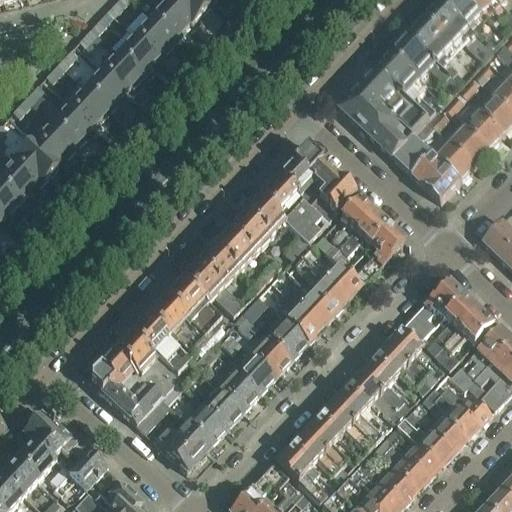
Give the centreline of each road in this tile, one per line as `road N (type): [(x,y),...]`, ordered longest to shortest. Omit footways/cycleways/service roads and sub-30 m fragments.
road 1 (tertiary): [(0,356),(334,0)]
road 2 (residential): [(268,0),(0,284)]
road 3 (residential): [(44,379),(296,112)]
road 4 (residential): [(201,511),(445,254)]
road 5 (residential): [(445,254),(296,112)]
road 6 (residential): [(185,511),(44,379)]
road 7 (residential): [(296,112),(403,0)]
road 8 (residential): [(428,511),(511,422)]
